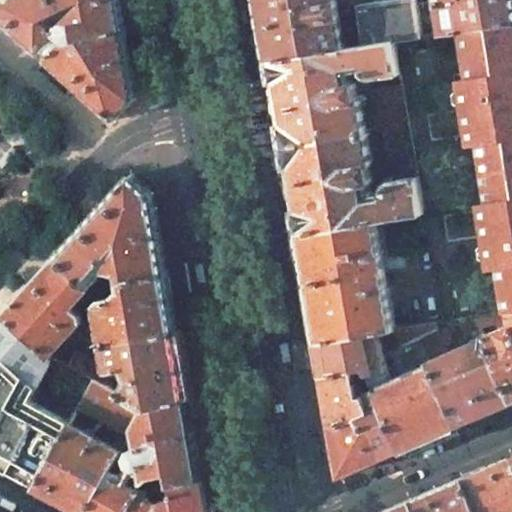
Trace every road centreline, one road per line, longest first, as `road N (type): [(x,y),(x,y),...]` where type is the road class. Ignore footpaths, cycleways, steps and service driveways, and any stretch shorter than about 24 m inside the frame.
road 1 (secondary): [(282,511),(212,105)]
road 2 (tertiary): [(322,511),(511,429)]
road 3 (residential): [(0,274),(103,158)]
road 4 (residential): [(0,64),(103,158)]
road 5 (residential): [(103,158),(141,130),(212,105)]
